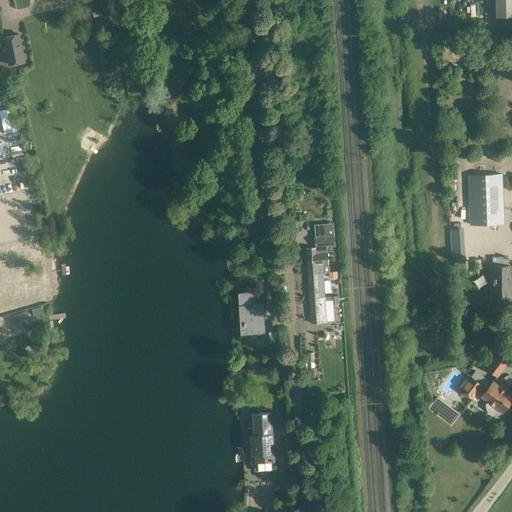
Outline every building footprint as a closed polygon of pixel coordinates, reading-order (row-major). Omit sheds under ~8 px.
[(85,0),(88,17),(105,15),(102,0),(85,0)] [(511,0),(495,0),(495,17),(511,16),(511,0)] [(20,33),(2,36),(8,66),(26,62),(20,33)] [(470,176),(470,186),(471,227),(503,225),(501,175),(470,176)] [(315,236),(315,245),(318,245),(318,248),(336,247),(335,235),(315,236)] [(327,252),(316,253),(316,247),(306,247),(308,272),(324,271),(323,264),(328,263),(327,252)] [(492,257),(492,265),(492,296),(511,296),(511,265),(508,265),(508,257),(492,257)] [(310,297),(325,295),(324,280),(324,271),(308,272),(310,297)] [(253,292),(238,293),(241,338),(248,337),(247,334),(265,333),(263,304),(254,305),(253,292)] [(325,295),(310,297),(311,323),(327,322),(325,295)] [(275,331),(269,332),(270,349),(276,348),(278,347),(276,332),(275,332),(275,331)] [(488,367),(498,375),(509,362),(499,353),(488,367)] [(483,396),(488,400),(485,404),(486,410),(494,415),(499,414),(502,411),(511,398),(511,394),(500,386),(493,380),(487,388),(471,375),(459,389),(472,399),(476,395),(481,399),(483,396)] [(254,471),(265,470),(274,470),(273,460),(273,453),(274,453),(273,433),(272,433),(271,426),(271,420),(270,413),(248,414),(251,464),(254,464),(254,471)]
